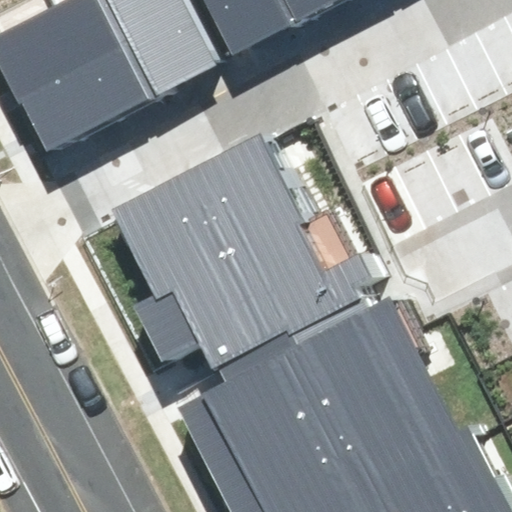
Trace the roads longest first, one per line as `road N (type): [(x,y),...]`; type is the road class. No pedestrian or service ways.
road 1 (residential): [(0,196),(386,0)]
road 2 (tertiary): [(85,511),(0,349)]
